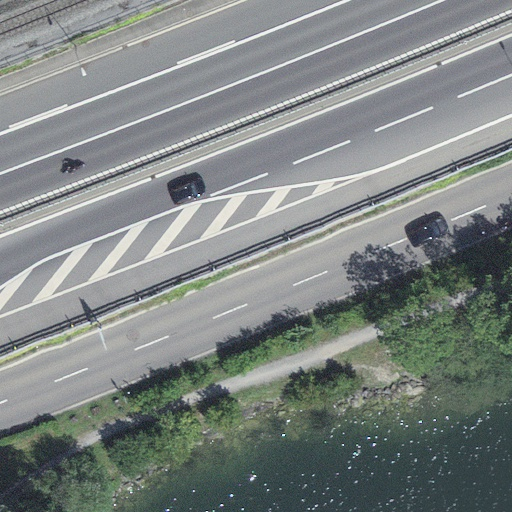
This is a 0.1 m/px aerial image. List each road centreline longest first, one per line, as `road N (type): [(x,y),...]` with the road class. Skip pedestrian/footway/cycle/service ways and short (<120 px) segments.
road 1 (trunk): [(0,262),(511,50)]
road 2 (primary): [(511,196),(0,401)]
road 3 (trunk): [(449,0),(0,175)]
